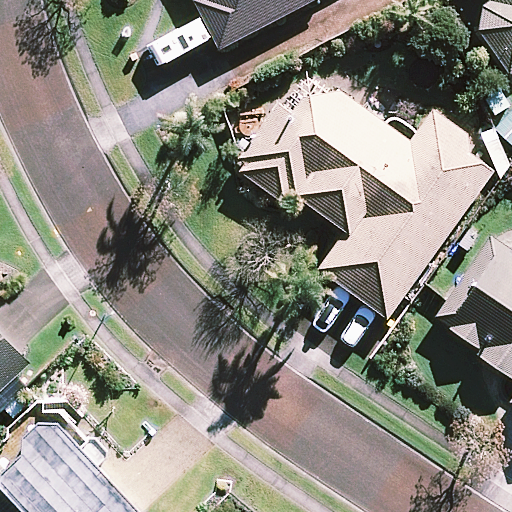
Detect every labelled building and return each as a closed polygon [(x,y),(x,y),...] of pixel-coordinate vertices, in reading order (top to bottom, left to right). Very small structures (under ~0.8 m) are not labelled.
[(206,0),(207,1),(201,4),(226,52),(326,0),(206,0)] [(487,33),(511,68),(511,0),(495,0),(498,4),(490,9),(487,33)] [(326,272),(397,322),(503,174),(478,157),(476,137),(441,112),(419,143),(351,94),(290,102),(248,160),(254,164),(246,175),(292,207),(300,197),(353,235),(326,272)] [(511,104),(490,129),(511,149),(511,104)] [(511,248),(496,238),(442,319),(457,329),(456,332),(488,353),(485,358),(511,375),(511,248)] [(0,403),(39,368),(0,325),(0,403)] [(10,485),(35,511),(151,511),(109,466),(119,457),(102,439),(92,448),(69,422),(47,421),(31,435),(32,451),(12,469),(10,485)]
